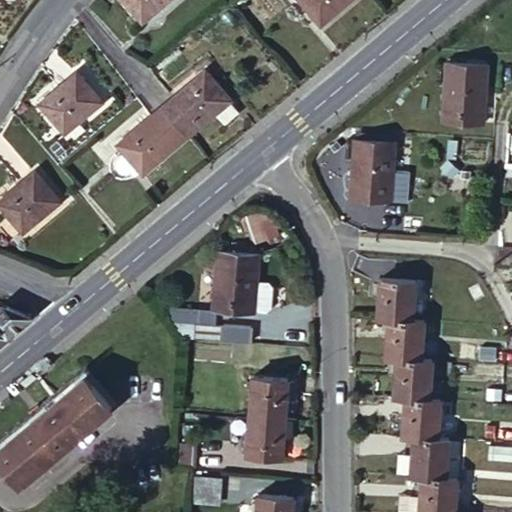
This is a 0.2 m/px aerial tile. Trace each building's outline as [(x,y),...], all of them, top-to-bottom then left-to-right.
[(168,0),(135,0),(149,16),(168,0)] [(352,0),(310,0),(328,21),(352,0)] [(489,60),(451,59),(446,117),(485,120),(489,60)] [(219,110),(234,97),(237,95),(212,64),(167,102),(193,132),(219,110)] [(108,97),(84,69),(47,98),(72,127),(108,97)] [(243,107),(234,97),(219,110),(228,120),(243,107)] [(150,169),(193,132),(167,102),(156,111),(125,139),(131,146),(147,166),(150,169)] [(397,137),(358,134),(354,194),(393,197),(397,137)] [(138,174),(147,166),(131,146),(121,155),(118,164),(123,169),(134,170),(138,174)] [(66,196),(42,167),(4,197),(29,227),(66,196)] [(269,205),(245,213),(255,241),(278,233),(269,205)] [(261,248),(223,245),(217,304),(256,307),(256,306),(269,307),(273,303),(275,282),(271,277),(258,276),(261,248)] [(383,274),(380,314),(389,314),(415,316),(418,277),(383,274)] [(0,342),(39,310),(9,298),(0,305),(0,342)] [(421,354),(423,316),(415,316),(389,314),(386,351),(397,352),(421,354)] [(204,320),(174,317),(186,332),(203,333),(204,320)] [(226,322),(204,320),(203,333),(226,335),(254,338),(255,325),(226,322)] [(450,356),(463,357),(504,360),(505,346),(450,342),(450,356)] [(434,355),(421,354),(397,352),(394,392),(405,393),(430,396),(434,355)] [(507,375),(508,360),(504,360),(463,357),(463,372),(507,375)] [(253,407),(288,411),(292,373),(257,370),(253,407)] [(110,400),(87,371),(0,439),(0,454),(16,475),(110,400)] [(402,431),(414,432),(439,434),(442,396),(430,396),(405,393),(402,431)] [(284,450),(288,411),(253,407),(249,447),(284,450)] [(492,437),(511,438),(511,424),(493,423),(492,437)] [(412,468),(422,469),(447,471),(451,434),(439,434),(414,432),(412,468)] [(243,469),(226,467),(225,481),(242,483),(243,469)] [(422,469),(420,510),(432,511),(444,511),(456,511),(459,472),(447,471),(422,469)] [(192,472),(191,501),(220,502),(222,473),(192,472)] [(257,511),(292,511),(295,487),(260,484),(257,511)]
